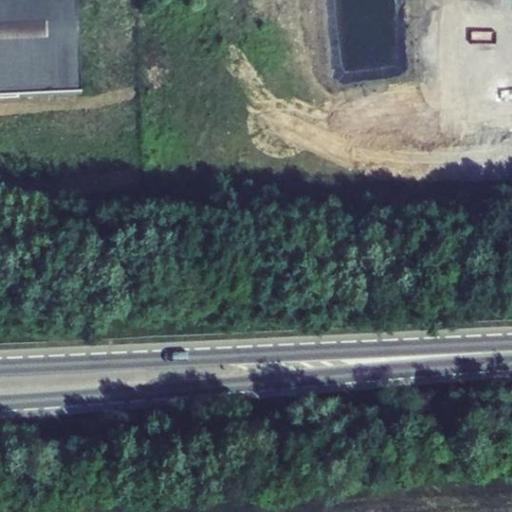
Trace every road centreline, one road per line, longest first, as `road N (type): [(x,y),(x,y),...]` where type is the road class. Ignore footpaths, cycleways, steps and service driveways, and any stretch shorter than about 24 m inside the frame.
road 1 (secondary): [(0,401),(511,358)]
road 2 (secondary): [(511,344),(0,367)]
